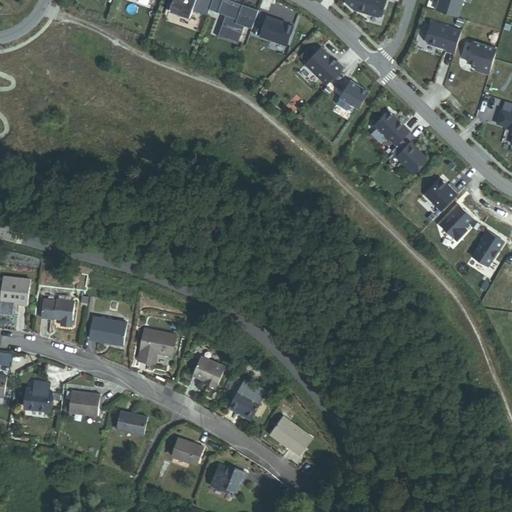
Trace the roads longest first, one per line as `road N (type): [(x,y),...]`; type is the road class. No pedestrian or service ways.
road 1 (tertiary): [(384,511),(307,378),(231,312),(167,278),(0,230)]
road 2 (residential): [(0,342),(115,375),(190,413),(252,449),(330,511)]
road 3 (residential): [(378,65),(511,187)]
